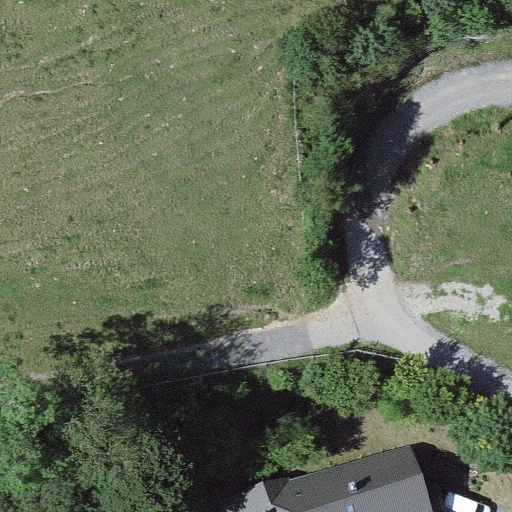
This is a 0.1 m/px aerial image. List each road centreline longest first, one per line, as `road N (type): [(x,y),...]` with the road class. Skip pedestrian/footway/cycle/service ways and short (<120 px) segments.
road 1 (track): [(511,86),(457,97),(384,155),(359,233),(376,320),(0,397)]
road 2 (unclassified): [(511,394),(376,320)]
